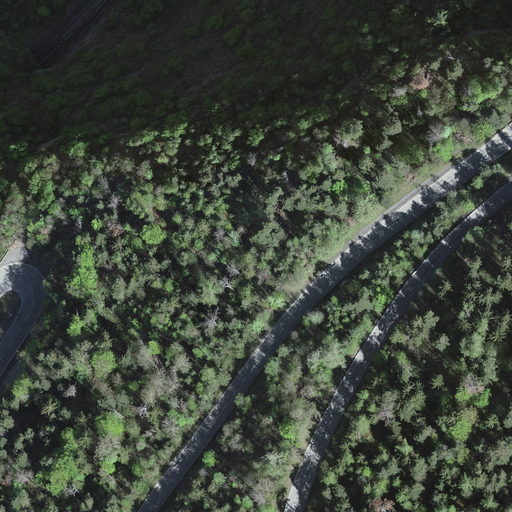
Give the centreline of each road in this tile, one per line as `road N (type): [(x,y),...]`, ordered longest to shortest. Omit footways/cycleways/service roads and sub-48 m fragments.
road 1 (tertiary): [(147,511),(334,272),(511,135)]
road 2 (tertiary): [(511,189),(458,236),(393,314),(324,432),(294,511)]
road 3 (tertiary): [(101,0),(0,98)]
